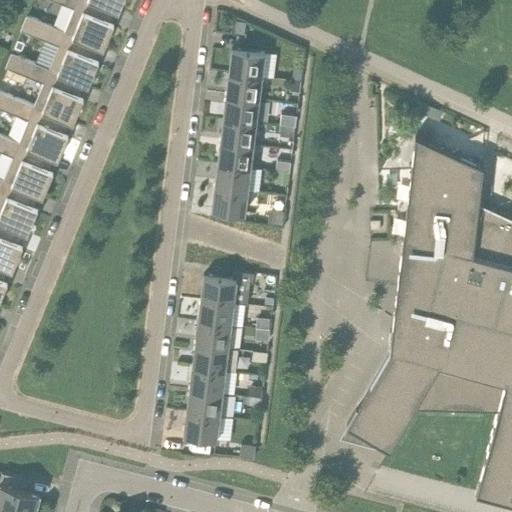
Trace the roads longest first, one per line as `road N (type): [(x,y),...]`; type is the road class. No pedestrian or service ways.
road 1 (residential): [(163,0),(2,382),(14,405),(136,432),(192,9)]
road 2 (residential): [(235,511),(93,481)]
